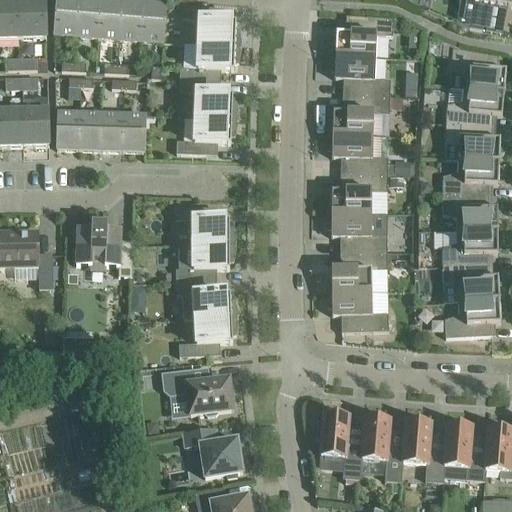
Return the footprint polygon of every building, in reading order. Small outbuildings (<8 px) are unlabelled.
[(420,0),(419,9),(429,14),(431,0),(420,0)] [(511,10),(511,0),(460,0),(456,26),(469,31),(482,34),(486,6),(511,10)] [(75,40),(78,4),(57,2),(54,38),(75,40)] [(97,42),(100,5),(78,4),(75,40),(97,42)] [(20,6),(21,42),(46,42),(45,5),(20,6)] [(119,43),(122,7),(100,5),(97,42),(119,43)] [(0,6),(0,42),(21,42),(20,6),(0,6)] [(141,45),(144,9),(122,7),(119,43),(141,45)] [(166,10),(144,9),(141,45),(163,47),(166,10)] [(182,10),(182,23),(199,24),(198,48),(240,50),(240,48),(238,32),(235,32),(235,25),(222,24),(212,24),(212,12),(182,10)] [(335,59),(375,61),(376,40),(392,40),(393,34),(393,23),(346,20),(346,21),(351,21),(350,37),(336,36),(335,59)] [(393,23),(393,34),(401,34),(401,27),(393,23)] [(179,84),(209,85),(210,73),(233,74),(234,66),(238,66),(242,50),(198,48),(197,72),(179,72),(179,84)] [(463,93),(504,97),(506,74),(497,73),(498,60),(452,52),(450,75),(464,80),(463,93)] [(348,100),(389,101),(390,84),(374,83),(375,61),(335,59),(334,82),(348,83),(348,100)] [(5,75),(21,75),(21,63),(5,64),(5,75)] [(21,63),(21,75),(47,74),(46,63),(21,63)] [(61,76),(73,77),(74,68),(62,67),(61,76)] [(74,68),(73,77),(86,77),(86,68),(74,68)] [(116,79),(117,70),(105,69),(104,78),(116,79)] [(129,70),(117,70),(116,79),(129,79),(129,70)] [(160,83),(161,71),(152,70),(151,83),(160,83)] [(23,94),(22,83),(6,83),(6,95),(23,94)] [(47,83),(22,83),(23,94),(47,94),(47,83)] [(69,92),(81,92),(81,83),(69,83),(69,92)] [(81,83),(81,92),(93,93),(93,84),(81,83)] [(111,93),(123,94),(124,85),(112,84),(111,93)] [(179,84),(179,96),(196,97),(195,122),(237,123),(237,121),(235,106),(232,105),(232,98),(220,98),(209,97),(209,85),(179,84)] [(124,85),(123,94),(136,95),(136,86),(124,85)] [(417,100),(417,91),(405,91),(404,100),(417,100)] [(445,127),(491,131),(492,119),(501,120),(504,97),(463,93),(462,106),(447,109),(445,127)] [(328,123),(328,139),(332,139),(372,140),(373,118),(389,118),(389,114),(402,115),(402,103),(389,103),(389,101),(348,100),(347,116),(342,116),(333,116),(333,124),(328,123)] [(22,114),(23,150),(49,149),(48,113),(34,114),(34,103),(23,104),(23,114),(22,114)] [(0,114),(0,150),(23,150),(22,114),(0,114)] [(56,153),(78,154),(79,117),(57,117),(56,153)] [(100,155),(101,118),(79,117),(78,154),(100,155)] [(122,155),(123,119),(101,118),(100,155),(122,155)] [(123,119),(122,155),(144,156),(145,119),(123,119)] [(177,145),(176,158),(206,159),(207,147),(217,147),(230,148),(231,141),(234,141),(237,126),(237,123),(195,122),(194,146),(177,145)] [(458,164),(499,166),(500,143),(490,142),(491,131),(445,127),(444,147),(458,151),(458,164)] [(328,139),(328,154),(332,154),(331,162),(341,162),(346,162),(345,178),(387,179),(388,162),(372,161),(372,140),(332,139),(328,139)] [(442,180),(442,199),(488,200),(488,189),(498,189),(499,166),(458,164),(457,177),(442,180)] [(395,165),(394,178),(410,179),(411,165),(395,165)] [(327,202),(327,218),(331,218),(371,218),(371,196),(387,196),(387,179),(345,178),(345,195),(340,195),(331,195),(331,202),(327,202)] [(390,181),(389,191),(402,191),(402,181),(390,181)] [(420,185),(419,198),(432,198),(432,191),(428,185),(420,185)] [(488,212),(488,200),(442,199),(442,218),(456,222),(456,235),(497,235),(497,212),(488,212)] [(229,248),(236,248),(233,231),(229,231),(229,224),(205,224),(205,212),(175,212),(175,224),(193,224),(193,249),(229,248)] [(327,218),(327,233),(331,233),(331,241),(340,241),(345,241),(345,257),(387,257),(387,240),(387,218),(371,218),(331,218),(327,218)] [(133,245),(121,245),(121,233),(107,232),(107,227),(91,227),(91,232),(77,231),(76,269),(90,270),(90,274),(106,275),(107,270),(119,271),(119,280),(132,280),(133,245)] [(38,235),(0,235),(0,269),(38,269),(39,294),(53,293),(52,258),(39,258),(38,235)] [(497,258),(497,235),(456,235),(456,248),(442,252),(442,271),(488,270),(488,258),(497,258)] [(234,265),(236,248),(229,248),(193,249),(193,273),(175,273),(175,286),(206,286),(205,273),(229,273),(229,265),(234,265)] [(331,282),(327,282),(327,297),(331,297),(371,296),(371,274),(387,274),(387,257),(345,257),(345,274),(341,274),(331,274),(331,282)] [(418,260),(418,272),(426,272),(426,260),(418,260)] [(457,293),(458,306),(499,304),(498,281),(488,281),(488,270),(442,271),(443,290),(457,293)] [(146,279),(132,280),(132,289),(146,288),(146,279)] [(194,299),(195,323),(238,322),(235,305),(230,305),(230,297),(206,298),(206,286),(175,286),(176,300),(194,299)] [(331,297),(327,297),(327,312),(331,312),(332,320),(340,320),(346,320),(346,335),(341,336),(341,337),(388,335),(388,317),(372,318),(371,296),(331,297)] [(500,327),(499,304),(458,306),(458,319),(444,324),(445,342),(491,340),(491,328),(500,327)] [(236,338),(238,322),(195,323),(196,348),(178,348),(179,361),(189,361),(209,360),(208,348),(232,346),(232,339),(236,338)] [(57,331),(44,331),(44,344),(58,344),(57,331)] [(62,341),(62,356),(76,357),(77,342),(62,341)] [(189,419),(213,417),(233,414),(229,383),(194,387),(192,374),(161,378),(163,395),(169,401),(182,399),(187,403),(189,419)] [(343,482),(360,484),(363,450),(362,450),(346,448),(349,421),(323,419),(320,459),(344,462),(343,482)] [(402,466),(403,466),(404,453),(403,453),(388,452),(390,424),(364,422),(362,450),(363,450),(360,484),(361,484),(362,463),(386,465),(385,485),(401,486),(402,466)] [(154,426),(147,427),(149,439),(161,437),(160,430),(154,426)] [(443,487),(443,482),(445,457),(444,456),(429,455),(431,428),(405,426),(403,453),(404,453),(403,466),(426,468),(425,485),(443,487)] [(484,485),(485,473),(486,460),(485,460),(470,459),(472,431),(446,429),(444,456),(445,457),(443,482),(484,485)] [(205,482),(222,479),(242,476),(237,443),(217,446),(215,432),(183,437),(185,452),(200,450),(205,482)] [(511,434),(487,432),(485,460),(486,460),(485,473),(500,474),(499,482),(511,482),(511,474),(510,474),(511,446),(511,434)] [(248,511),(246,502),(227,505),(224,492),(194,498),(197,511),(248,511)]
